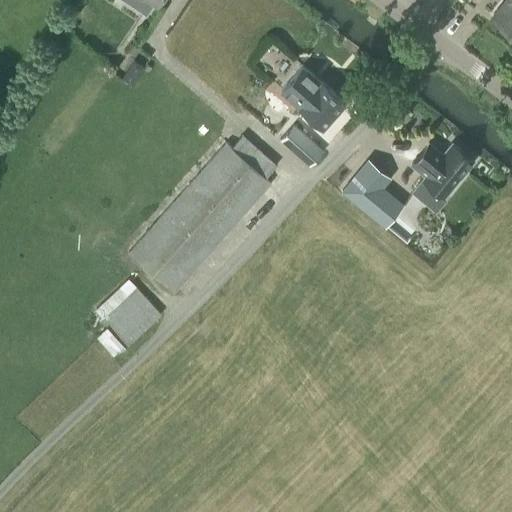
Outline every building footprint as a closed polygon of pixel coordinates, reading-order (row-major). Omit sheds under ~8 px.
[(511,0),(505,0),(492,16),(511,32),(511,0)] [(281,90),(322,126),(343,102),(302,66),(281,90)] [(279,139),(309,166),(322,151),(292,124),(279,139)] [(128,253),(173,293),(271,183),(226,143),(128,253)] [(472,161),(451,144),(439,158),(434,154),(437,151),(428,143),(410,165),(424,176),(422,179),(443,197),(472,161)] [(414,233),(393,215),(384,226),(406,243),(414,233)] [(121,351),(160,314),(135,287),(105,315),(117,328),(108,337),(121,351)]
